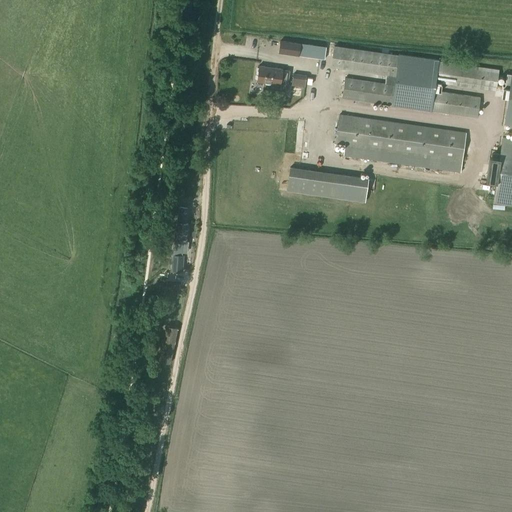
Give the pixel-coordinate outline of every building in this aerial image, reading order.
[(279,41),(278,53),(323,59),(325,47),(279,41)] [(337,47),(334,68),(394,77),(395,71),(400,71),(435,77),(434,83),(499,92),(502,71),(337,47)] [(258,66),(255,82),(263,83),(262,90),(285,94),(288,74),(281,73),(282,70),(258,66)] [(344,78),(341,98),(476,118),(479,99),(433,92),(434,83),(435,77),(400,71),(395,71),(394,77),(393,86),(344,78)] [(306,74),(293,73),(291,84),(304,86),(306,74)] [(338,115),(334,144),(344,145),(342,155),(458,173),(464,134),(338,115)] [(511,141),(503,140),(494,204),(511,206),(511,141)] [(307,194),(310,170),(289,167),(285,191),(307,194)] [(365,192),(367,179),(325,173),(322,196),(363,202),(365,192)] [(177,212),(170,255),(172,255),(171,271),(181,272),(182,255),(178,255),(180,241),(184,242),(187,224),(184,224),(185,214),(177,212)] [(163,346),(161,362),(170,364),(176,329),(165,326),(161,345),(163,346)]
